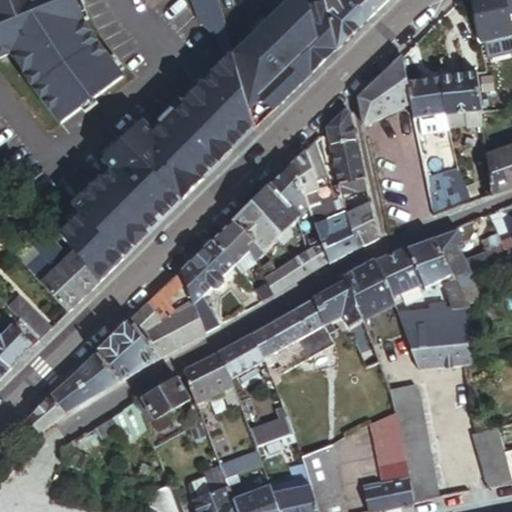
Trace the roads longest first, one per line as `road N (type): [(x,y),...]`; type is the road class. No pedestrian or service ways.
road 1 (residential): [(511,204),(385,252),(54,444),(0,507)]
road 2 (tertiary): [(0,417),(424,0)]
